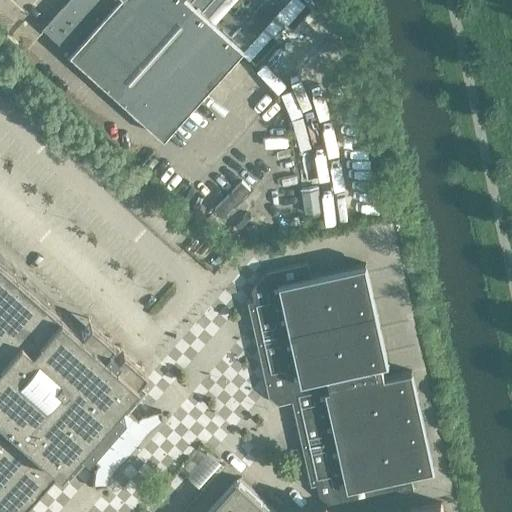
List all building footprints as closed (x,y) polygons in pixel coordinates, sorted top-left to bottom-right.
[(65,0),(42,27),(165,136),(267,22),(292,44),(319,14),(302,0),(65,0)] [(243,177),(216,205),(226,215),(254,187),(243,177)] [(319,188),(306,189),(308,210),(321,208),(319,188)] [(101,347),(0,258),(0,415),(1,416),(0,416),(0,511),(1,511),(15,511),(56,466),(67,475),(86,453),(97,463),(137,418),(126,408),(145,386),(123,367),(128,361),(106,342),(101,347)] [(307,261),(270,269),(268,269),(252,288),(254,297),(247,299),(268,395),(279,403),(292,401),(310,485),(318,483),(320,495),(333,505),(414,487),(411,473),(433,468),(412,370),(385,376),(382,362),(387,361),(366,263),(310,275),(307,261)] [(277,511),(240,478),(235,477),(204,511),(277,511)] [(444,511),(442,502),(396,511),(444,511)]
